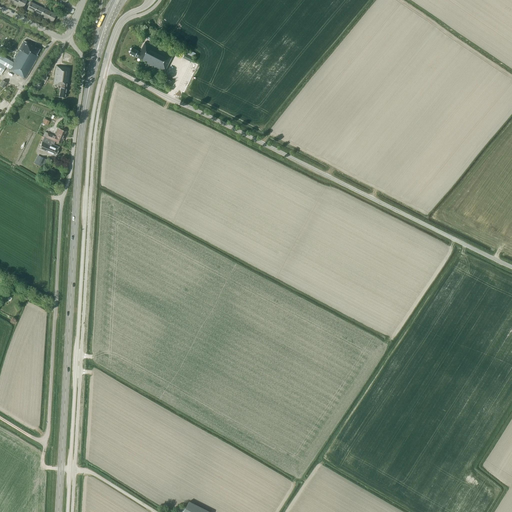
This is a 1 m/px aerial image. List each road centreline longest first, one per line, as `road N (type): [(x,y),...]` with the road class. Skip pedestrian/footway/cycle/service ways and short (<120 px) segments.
road 1 (unclassified): [(511,267),(103,65)]
road 2 (unclassified): [(67,511),(89,143),(103,65)]
road 3 (unclassified): [(44,441),(60,204),(82,65),(67,36)]
road 4 (primary): [(58,511),(82,123)]
road 5 (primary): [(82,123),(120,0)]
road 6 (primary): [(113,0),(96,42),(82,123)]
